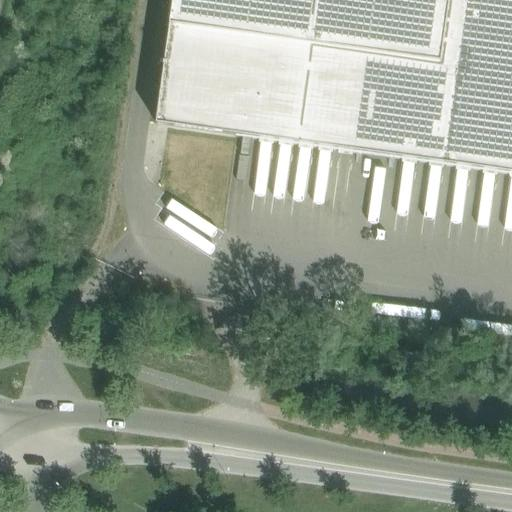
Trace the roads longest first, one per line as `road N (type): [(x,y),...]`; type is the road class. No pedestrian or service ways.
road 1 (secondary): [(204,447),(511,489)]
road 2 (unclassified): [(60,418),(48,357),(71,316),(120,271)]
road 3 (secondary): [(204,447),(141,427),(60,418)]
road 4 (secondary): [(67,456),(204,447)]
